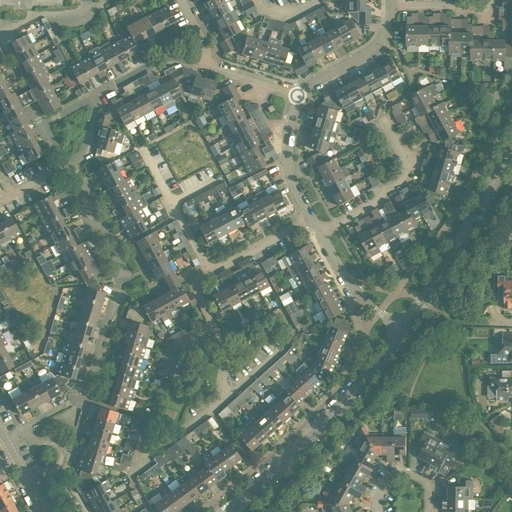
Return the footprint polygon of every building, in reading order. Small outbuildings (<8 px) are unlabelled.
[(139,3),(136,0),(126,0),(125,1),(129,9),(133,7),(133,6),(139,3)] [(208,12),(224,3),(222,0),(206,0),(203,2),(208,12)] [(358,12),(358,18),(370,18),(370,6),(365,6),(365,0),(346,0),(346,12),(358,12)] [(246,3),(241,6),(246,15),(251,13),(256,10),(254,5),(251,1),(246,3)] [(230,12),(224,3),(208,12),(213,21),(230,12)] [(156,11),(165,27),(175,22),(167,6),(156,11)] [(156,11),(146,17),(155,33),(157,32),(165,27),(156,11)] [(235,22),(230,12),(213,21),(218,31),(235,22)] [(418,46),(418,26),(412,26),(412,16),(407,16),(407,38),(405,38),(405,44),(407,44),(407,46),(418,46)] [(418,46),(429,46),(429,16),(424,16),(424,26),(418,26),(418,46)] [(429,46),(440,46),(440,26),(434,26),(433,16),(429,16),(429,46)] [(145,38),(153,34),(156,39),(160,37),(157,32),(155,33),(146,17),(136,22),(145,38)] [(440,46),(450,46),(450,34),(452,34),(452,26),(450,26),(450,18),(450,17),(446,17),(446,26),(440,26),(440,46)] [(285,23),(274,19),(271,30),(281,33),(285,23)] [(359,36),(351,19),(344,23),(342,20),(333,25),(334,28),(343,44),(359,36)] [(135,44),(145,38),(136,22),(126,28),(130,35),(135,44)] [(240,32),(235,22),(218,31),(223,40),(218,43),(222,48),(232,43),(229,37),(240,32)] [(467,34),(461,34),(461,53),(471,53),(472,53),(472,41),(472,33),(472,26),(472,24),(467,24),(467,34)] [(334,28),(325,33),(334,49),(343,44),(334,28)] [(315,38),(324,54),(325,54),(326,55),(331,52),(330,51),(334,49),(325,33),(320,36),(317,31),(312,33),(315,38)] [(489,41),(483,41),(483,60),(494,60),(494,41),(494,31),(489,31),(489,41)] [(16,53),(32,44),(27,34),(11,42),(16,53)] [(461,53),(461,34),(452,34),(450,34),(450,46),(450,53),(461,53)] [(130,35),(120,41),(129,56),(139,51),(135,44),(130,35)] [(241,54),(251,58),(257,40),(246,37),(241,54)] [(315,38),(306,43),(315,59),(324,54),(315,38)] [(267,43),(257,40),(251,58),(262,61),(267,43)] [(120,41),(110,46),(119,62),(121,61),(129,56),(120,41)] [(306,43),(301,46),(298,41),(293,43),(296,48),(302,59),(296,62),(301,72),(307,69),(306,68),(316,63),(314,59),(315,59),(306,43)] [(483,60),(483,41),(472,41),(472,53),(471,53),(471,60),(483,60)] [(511,50),(508,50),(508,44),(505,44),(505,41),(494,41),(494,60),(505,60),(505,70),(507,70),(507,75),(511,74),(511,50)] [(232,43),(222,48),(225,54),(235,48),(232,43)] [(277,46),(267,43),(262,61),(272,64),(277,46)] [(37,54),(32,44),(16,53),(22,63),(37,54)] [(119,62),(110,46),(100,51),(108,67),(117,63),(120,68),(124,66),(121,61),(119,62)] [(282,69),(295,73),(296,75),(301,72),(296,62),(291,65),(284,63),(288,49),(277,46),(272,64),(283,67),(282,69)] [(103,70),(108,67),(100,51),(98,48),(96,48),(89,51),(88,54),(89,57),(98,73),(99,73),(101,71),(104,77),(99,79),(102,84),(109,80),(103,70)] [(43,64),(37,54),(22,63),(27,73),(43,64)] [(387,63),(382,66),(391,82),(401,77),(390,56),(385,58),(387,63)] [(89,57),(80,62),(89,78),(97,74),(99,79),(104,77),(101,71),(99,73),(98,73),(89,57)] [(89,78),(80,62),(70,67),(78,84),(89,78)] [(43,64),(27,73),(32,82),(44,76),(45,76),(48,74),(43,64)] [(382,87),(391,82),(382,66),(377,68),(375,64),(371,66),(382,87)] [(182,95),(181,93),(176,84),(181,81),(176,71),(173,66),(163,72),(165,76),(161,78),(160,79),(163,84),(172,100),(182,95)] [(369,73),(364,76),(373,93),(382,87),(371,66),(366,69),(369,73)] [(485,81),(494,81),(494,66),(484,66),(485,81)] [(194,72),(181,68),(176,71),(181,81),(176,84),(181,93),(185,91),(190,92),(189,94),(200,98),(205,80),(198,77),(199,74),(194,73),(194,72)] [(356,74),(351,77),(363,98),(373,93),(364,76),(358,79),(356,74)] [(50,86),(45,76),(44,76),(32,82),(28,84),(31,89),(28,91),(31,96),(50,86)] [(141,77),(136,80),(139,84),(153,111),(162,106),(153,89),(149,91),(141,77)] [(349,84),(344,86),(353,103),(363,98),(351,77),(347,79),(349,84)] [(140,96),(134,99),(144,116),(147,122),(156,116),(153,111),(139,84),(136,80),(132,82),(140,96)] [(219,90),(214,89),(216,83),(205,80),(200,98),(211,101),(212,94),(217,96),(219,90)] [(221,89),(224,94),(235,89),(232,83),(221,89)] [(163,84),(153,89),(162,106),(165,110),(174,105),(172,101),(172,100),(163,84)] [(337,84),(327,90),(332,100),(338,97),(344,108),(353,103),(344,86),(339,89),(337,84)] [(5,85),(0,87),(0,99),(10,94),(5,85)] [(55,96),(50,86),(31,96),(34,102),(37,100),(39,105),(55,96)] [(416,106),(433,97),(428,87),(411,96),(416,106)] [(240,99),(235,89),(224,94),(227,100),(217,105),(222,115),(238,106),(235,101),(240,99)] [(323,101),(322,106),(320,105),(317,116),(335,121),(338,111),(344,108),(338,97),(332,100),(327,90),(321,93),(325,100),(323,101)] [(23,93),(19,95),(25,106),(29,104),(34,102),(31,96),(28,91),(23,93)] [(0,105),(3,111),(22,101),(19,95),(16,97),(13,92),(10,94),(0,99),(0,105)] [(55,96),(39,105),(45,115),(61,107),(55,96)] [(111,100),(113,105),(107,108),(113,118),(118,115),(124,126),(134,121),(125,104),(123,99),(118,102),(115,97),(111,100)] [(416,106),(421,115),(427,112),(438,106),(437,106),(433,97),(416,106)] [(134,99),(125,104),(134,121),(144,116),(134,99)] [(3,111),(8,121),(25,113),(22,108),(25,106),(22,101),(3,111)] [(449,113),(444,102),(437,106),(438,106),(427,112),(421,115),(421,116),(423,120),(430,116),(432,122),(449,113)] [(274,110),(272,105),(266,107),(269,113),(274,110)] [(222,115),(227,125),(243,116),(238,106),(222,115)] [(106,128),(108,120),(113,118),(107,108),(102,111),(100,111),(96,125),(101,127),(98,137),(116,142),(119,132),(106,128)] [(375,119),(370,111),(364,114),(369,122),(375,119)] [(25,113),(8,121),(14,131),(26,125),(30,123),(25,113)] [(227,125),(232,134),(263,117),(260,113),(246,121),(243,116),(227,125)] [(426,131),(429,136),(454,122),(449,113),(432,122),(435,127),(426,131)] [(317,116),(314,127),(332,132),(335,121),(317,116)] [(251,130),(256,127),(265,122),(263,117),(232,134),(237,144),(253,135),(251,130)] [(363,125),(365,124),(361,118),(351,123),(363,126),(363,125)] [(405,118),(399,121),(401,126),(408,122),(405,118)] [(444,141),(445,144),(454,145),(454,144),(450,137),(460,132),(454,122),(429,136),(431,140),(440,136),(443,141),(444,141)] [(32,135),(26,125),(14,131),(10,133),(16,143),(32,135)] [(329,142),(330,137),(336,138),(337,134),(332,132),(314,127),(311,137),(329,142)] [(16,143),(21,153),(37,145),(32,135),(16,143)] [(237,144),(242,153),(255,146),(256,147),(259,145),(253,135),(237,144)] [(113,153),(116,142),(98,137),(94,148),(97,148),(95,154),(100,155),(102,150),(113,153)] [(325,153),(327,147),(334,149),(335,144),(329,142),(311,137),(308,148),(325,153)] [(430,150),(428,155),(456,164),(459,153),(460,153),(467,146),(454,145),(445,144),(446,144),(444,148),(441,147),(439,153),(430,150)] [(37,145),(21,153),(27,163),(42,155),(37,145)] [(244,165),(261,156),(256,147),(255,146),(242,153),(238,154),(244,165)] [(139,152),(129,157),(132,164),(142,158),(139,152)] [(307,159),(310,165),(321,159),(318,153),(307,159)] [(216,158),(220,165),(228,161),(224,154),(216,158)] [(436,163),(435,169),(453,174),(456,164),(428,155),(427,160),(436,163)] [(261,156),(244,165),(249,175),(266,166),(261,156)] [(142,158),(132,164),(135,170),(145,165),(142,158)] [(317,168),(323,177),(339,168),(334,158),(324,164),(321,159),(310,165),(313,170),(317,168)] [(114,161),(92,172),(94,177),(99,174),(102,180),(119,171),(114,161)] [(7,174),(16,169),(13,165),(4,170),(7,174)] [(258,178),(263,176),(268,173),(265,168),(261,171),(256,174),(258,178)] [(323,177),(328,187),(344,178),(339,168),(323,177)] [(423,171),(422,176),(450,184),(453,174),(435,169),(433,174),(423,171)] [(105,184),(107,189),(124,180),(119,171),(102,180),(97,182),(100,187),(105,184)] [(249,184),(254,181),(258,178),(256,174),(251,176),(246,179),(249,184)] [(370,177),(370,176),(367,178),(373,187),(380,184),(375,174),(370,177)] [(447,195),(450,184),(422,176),(421,181),(430,184),(428,189),(447,195)] [(107,189),(101,192),(104,197),(113,192),(116,196),(133,188),(132,187),(127,178),(124,180),(107,189)] [(328,187),(333,196),(350,187),(344,178),(328,187)] [(239,189),(245,186),(249,184),(246,179),(237,184),(239,189)] [(139,193),(136,194),(133,189),(137,187),(136,185),(132,187),(133,188),(116,196),(116,197),(106,202),(109,206),(118,201),(121,206),(140,196),(139,193)] [(418,196),(413,199),(422,215),(425,220),(434,215),(418,185),(414,187),(418,196)] [(350,187),(333,196),(338,206),(355,197),(350,187)] [(258,200),(266,217),(276,212),(267,195),(264,189),(255,194),(258,200)] [(277,190),(267,195),(276,212),(286,206),(285,206),(288,204),(284,197),(282,199),(277,190)] [(413,220),(422,215),(413,199),(408,201),(403,193),(399,195),(403,202),(402,202),(407,210),(413,220)] [(39,214),(54,205),(49,195),(33,204),(39,214)] [(121,206),(126,215),(126,216),(141,208),(147,204),(142,195),(140,196),(121,206)] [(403,202),(399,195),(394,197),(398,204),(402,202),(403,202)] [(197,202),(195,197),(185,202),(188,207),(193,204),(195,209),(200,206),(198,201),(197,202)] [(245,200),(248,205),(257,222),(266,217),(258,200),(253,203),(250,197),(245,200)] [(163,208),(158,198),(153,201),(156,206),(151,208),(154,213),(159,210),(163,208)] [(384,205),(391,218),(388,220),(397,237),(407,232),(398,215),(390,201),(384,205)] [(220,216),(228,210),(223,203),(215,208),(220,216)] [(60,215),(54,205),(39,214),(44,224),(60,215)] [(247,227),(257,222),(248,205),(238,210),(245,223),(247,227)] [(236,228),(245,223),(238,210),(236,207),(227,212),(236,228)] [(146,217),(141,208),(126,216),(126,215),(119,219),(124,229),(146,217)] [(169,218),(163,208),(159,210),(161,215),(156,217),(159,223),(169,218)] [(388,242),(389,242),(391,246),(393,247),(397,244),(398,242),(396,238),(397,237),(388,220),(383,223),(381,219),(383,218),(378,208),(371,211),(374,217),(388,242)] [(416,227),(413,220),(407,210),(398,215),(407,232),(416,227)] [(227,212),(217,217),(226,234),(236,228),(227,212)] [(65,226),(60,215),(44,224),(50,234),(65,226)] [(2,222),(11,238),(21,233),(12,217),(2,222)] [(151,227),(146,217),(124,229),(129,239),(140,233),(151,227)] [(217,239),(226,234),(217,217),(208,222),(217,239)] [(369,231),(378,247),(388,242),(374,217),(369,219),(374,228),(369,231)] [(2,222),(0,223),(0,243),(0,244),(11,238),(2,222)] [(207,244),(217,239),(208,222),(198,227),(207,244)] [(378,247),(369,231),(364,233),(359,225),(355,227),(364,245),(363,248),(363,250),(366,255),(368,256),(370,257),(380,252),(378,247)] [(50,234),(55,244),(71,236),(65,226),(50,234)] [(157,242),(157,243),(161,241),(155,231),(143,237),(136,241),(141,251),(157,242)] [(61,254),(68,250),(76,245),(71,236),(55,244),(61,254)] [(83,241),(76,245),(68,250),(73,260),(89,252),(83,241)] [(141,251),(146,261),(162,252),(157,243),(157,242),(141,251)] [(287,256),(292,265),(308,256),(306,251),(310,248),(308,244),(287,256)] [(404,251),(408,257),(415,253),(412,246),(404,251)] [(163,252),(162,252),(146,261),(151,270),(167,261),(165,257),(169,254),(167,250),(163,252)] [(94,262),(89,252),(73,260),(79,270),(94,262)] [(288,267),(293,277),(313,265),(311,260),(316,258),(313,253),(308,256),(292,265),(288,267)] [(253,267),(247,270),(259,291),(269,286),(260,270),(255,260),(250,263),(253,267)] [(266,274),(266,273),(272,271),(266,260),(260,263),(266,274)] [(167,261),(151,270),(156,280),(163,276),(168,285),(170,290),(180,285),(177,280),(175,276),(167,261)] [(94,262),(79,270),(85,282),(97,281),(94,275),(100,272),(94,262)] [(302,284),(319,275),(316,270),(321,268),(318,263),(313,265),(293,277),(292,277),(297,287),(302,284)] [(240,268),(235,271),(249,297),(259,291),(247,270),(243,272),(240,268)] [(238,282),(231,285),(240,302),(249,297),(235,271),(231,273),(234,277),(235,277),(238,282)] [(319,275),(302,284),(307,294),(311,292),(310,292),(323,285),(323,284),(321,280),(326,277),(323,272),(319,275)] [(268,278),(274,287),(278,285),(278,284),(273,275),(268,278)] [(511,281),(504,281),(504,276),(498,276),(498,292),(504,292),(504,308),(511,308),(511,281)] [(219,285),(217,280),(210,284),(212,288),(209,289),(217,306),(212,309),(217,320),(223,317),(221,312),(230,307),(222,290),(219,285)] [(315,301),(332,292),(327,282),(323,284),(323,285),(310,292),(311,292),(315,301)] [(84,299),(101,304),(105,293),(98,291),(100,287),(99,284),(87,285),(88,288),(84,299)] [(170,290),(179,306),(188,301),(191,306),(197,303),(191,292),(186,295),(180,285),(170,290)] [(225,288),(222,290),(230,307),(240,302),(231,285),(225,288)] [(170,290),(161,295),(173,317),(182,312),(179,306),(170,290)] [(315,301),(321,311),(337,302),(332,292),(315,301)] [(285,293),(278,297),(283,306),(290,303),(285,293)] [(151,300),(160,317),(163,321),(168,318),(169,319),(173,317),(161,295),(151,300)] [(267,303),(274,301),(273,295),(266,297),(267,303)] [(98,315),(101,304),(84,299),(81,310),(98,315)] [(142,306),(147,317),(150,322),(160,317),(151,300),(142,305),(142,306)] [(298,311),(296,306),(293,301),(284,306),(289,316),(298,311)] [(344,307),(341,308),(337,302),(321,311),(326,321),(346,310),(344,307)] [(144,318),(147,317),(142,306),(139,308),(129,305),(124,318),(130,320),(142,324),(144,318)] [(95,325),(98,315),(81,310),(78,320),(95,325)] [(301,316),(298,311),(289,316),(294,325),(299,323),(296,318),(301,316)] [(342,343),(351,323),(337,317),(334,319),(331,327),(329,326),(325,336),(342,343)] [(78,320),(75,331),(88,335),(92,336),(95,325),(78,320)] [(130,320),(126,331),(145,336),(148,326),(142,324),(130,320)] [(303,320),(299,323),(294,325),(297,330),(301,328),(303,331),(304,332),(308,329),(303,320)] [(85,346),(88,335),(75,331),(71,330),(67,341),(85,346)] [(148,337),(145,336),(126,331),(123,342),(127,343),(127,342),(145,348),(148,337)] [(180,331),(170,336),(173,341),(183,335),(180,331)] [(511,332),(502,332),(502,343),(496,342),(496,355),(508,355),(508,362),(511,362),(511,332)] [(24,334),(20,336),(25,347),(30,345),(27,340),(24,335),(24,334)] [(325,336),(321,346),(338,353),(342,343),(325,336)] [(67,341),(64,352),(81,357),(85,346),(67,341)] [(142,358),(145,348),(127,342),(127,343),(126,347),(120,346),(119,351),(142,358)] [(0,360),(9,356),(3,346),(0,347),(0,360)] [(286,352),(290,356),(294,353),(295,354),(298,349),(292,346),(286,352)] [(321,346),(316,356),(334,363),(338,353),(321,346)] [(116,361),(121,363),(139,368),(142,358),(119,351),(117,356),(112,355),(111,360),(116,361)] [(64,352),(61,362),(78,368),(81,357),(64,352)] [(282,356),(286,360),(289,364),(297,357),(295,355),(295,354),(294,353),(290,356),(286,352),(282,356)] [(0,373),(14,366),(9,356),(0,360),(0,373)] [(282,356),(274,363),(278,367),(281,371),(286,367),(282,363),(286,360),(282,356)] [(316,356),(312,366),(315,367),(312,373),(320,382),(330,374),(334,363),(316,356)] [(22,370),(26,368),(32,365),(30,361),(20,366),(22,370)] [(57,374),(55,375),(56,376),(70,387),(74,385),(76,379),(75,378),(78,368),(61,362),(57,374)] [(136,378),(139,368),(121,363),(119,369),(109,366),(108,370),(118,374),(118,373),(136,378)] [(274,363),(266,370),(270,374),(273,378),(278,375),(274,371),(278,367),(274,363)] [(308,368),(300,376),(312,389),(320,382),(312,373),(308,368)] [(266,370),(258,378),(262,382),(265,386),(269,382),(266,378),(270,374),(266,370)] [(511,370),(502,371),(502,378),(490,377),(490,390),(496,390),(496,400),(509,400),(509,396),(511,395),(511,370)] [(12,376),(10,371),(0,376),(0,378),(1,381),(12,376)] [(105,380),(115,383),(133,389),(136,378),(118,373),(118,374),(116,378),(106,375),(105,380)] [(42,382),(50,398),(70,387),(56,376),(55,375),(42,382)] [(300,376),(295,380),(292,376),(288,380),(291,383),(292,383),(304,396),(312,389),(300,376)] [(258,378),(250,385),(253,389),(257,393),(262,389),(258,385),(262,382),(258,378)] [(42,382),(40,383),(39,379),(29,384),(31,388),(32,387),(40,403),(50,398),(42,382)] [(115,383),(112,394),(130,399),(133,389),(115,383)] [(296,404),(304,396),(292,383),(291,383),(283,391),(286,394),(287,393),(296,404)] [(250,385),(242,392),(249,401),(254,397),(250,392),(253,389),(250,385)] [(30,409),(40,403),(32,387),(31,388),(21,393),(30,409)] [(242,392),(234,399),(241,408),(249,401),(242,392)] [(20,414),(30,409),(21,393),(11,398),(20,414)] [(296,404),(287,393),(286,394),(279,400),(291,414),(299,407),(296,404)] [(126,410),(130,399),(112,394),(109,405),(126,410)] [(234,399),(226,407),(233,415),(241,408),(234,399)] [(279,400),(270,408),(283,421),(291,414),(279,400)] [(97,417),(115,422),(118,412),(100,407),(97,417)] [(233,415),(226,407),(218,414),(225,422),(233,415)] [(270,408),(262,415),(275,429),(283,421),(270,408)] [(262,415),(254,422),(267,436),(275,429),(262,415)] [(111,433),(115,422),(97,417),(94,427),(111,433)] [(202,424),(205,428),(209,425),(212,429),(217,426),(211,417),(202,424)] [(254,422),(250,418),(242,426),(246,430),(246,429),(259,443),(267,436),(254,422)] [(130,428),(140,431),(143,420),(138,419),(137,424),(131,422),(130,428)] [(202,424),(193,430),(196,434),(200,431),(203,436),(208,433),(205,428),(202,424)] [(94,427),(90,438),(108,443),(111,433),(94,427)] [(379,455),(382,455),(382,437),(377,437),(377,434),(369,434),(364,427),(361,428),(378,456),(379,455)] [(376,456),(378,456),(361,428),(359,429),(363,438),(359,445),(362,447),(360,450),(375,459),(376,456)] [(250,450),(259,443),(246,429),(246,430),(238,437),(250,450)] [(193,430),(184,436),(187,441),(192,438),(195,442),(199,439),(196,434),(193,430)] [(417,457),(429,463),(437,448),(439,444),(440,444),(441,441),(424,431),(417,445),(422,448),(417,457)] [(406,437),(406,434),(406,433),(394,432),(394,437),(394,462),(400,462),(400,457),(399,457),(399,455),(406,455),(406,437)] [(137,441),(138,436),(128,433),(127,438),(137,441)] [(382,434),(382,437),(382,455),(388,455),(388,458),(387,458),(387,462),(394,462),(394,437),(384,437),(384,434),(382,434)] [(184,436),(176,443),(182,451),(186,448),(191,456),(196,452),(187,441),(184,436)] [(90,438),(87,447),(87,448),(105,453),(108,443),(90,438)] [(134,451),(135,446),(125,443),(124,448),(134,451)] [(176,443),(167,449),(173,458),(182,451),(176,443)] [(230,443),(221,450),(232,465),(241,458),(230,443)] [(456,453),(448,449),(448,448),(440,444),(439,444),(437,448),(429,463),(427,466),(438,472),(443,463),(449,466),(456,453)] [(102,464),(105,453),(87,448),(87,447),(83,446),(80,457),(102,464)] [(358,452),(354,460),(375,473),(379,467),(375,465),(374,466),(371,465),(375,459),(360,450),(357,448),(356,451),(358,452)] [(167,449),(158,456),(164,464),(173,458),(167,449)] [(221,450),(212,456),(223,471),(232,465),(221,450)] [(157,463),(153,466),(159,475),(158,475),(161,479),(166,476),(163,472),(167,469),(164,464),(158,456),(153,459),(157,463)] [(225,475),(223,471),(212,456),(203,462),(206,466),(206,465),(217,481),(225,475)] [(102,464),(80,457),(77,468),(80,469),(92,472),(99,474),(102,464)] [(124,465),(129,467),(131,461),(121,458),(119,464),(114,462),(112,468),(122,471),(124,465)] [(337,465),(345,469),(363,479),(366,474),(368,475),(367,476),(372,479),(373,476),(378,479),(380,475),(375,473),(354,460),(349,469),(346,468),(347,466),(340,461),(337,465)] [(208,487),(217,481),(206,465),(206,466),(197,472),(208,487)] [(154,478),(158,475),(159,475),(153,466),(144,472),(147,477),(151,474),(154,478)] [(200,493),(208,487),(197,472),(196,472),(193,468),(185,474),(200,493)] [(91,476),(92,472),(80,469),(78,478),(73,481),(79,493),(84,490),(96,484),(91,476)] [(346,473),(342,481),(363,494),(366,488),(362,486),(362,487),(359,486),(363,479),(345,469),(344,471),(346,473)] [(150,481),(147,477),(144,472),(135,479),(138,483),(142,480),(145,485),(150,481)] [(191,500),(200,493),(185,474),(176,480),(191,500)] [(84,490),(89,500),(112,488),(107,478),(96,484),(84,490)] [(167,486),(171,491),(182,506),(191,500),(176,480),(176,479),(167,486)] [(448,486),(448,499),(465,499),(469,499),(473,499),(473,480),(459,480),(458,486),(448,486)] [(342,481),(337,490),(334,488),(333,490),(335,492),(336,492),(351,500),(354,494),(356,496),(355,497),(360,500),(363,494),(342,481)] [(114,499),(118,497),(113,488),(112,488),(89,500),(95,510),(114,499)] [(171,491),(162,497),(172,511),(173,511),(182,506),(171,491)] [(349,503),(351,500),(336,492),(335,492),(333,495),(331,494),(326,502),(318,501),(318,504),(319,504),(349,505),(349,503)] [(8,494),(0,498),(0,511),(12,504),(12,505),(13,504),(8,494)] [(149,506),(152,511),(172,511),(162,497),(149,506)] [(95,511),(97,511),(99,511),(113,511),(119,509),(114,499),(95,510),(95,511)] [(465,499),(448,499),(443,499),(443,511),(468,511),(469,509),(469,499),(465,499)]
